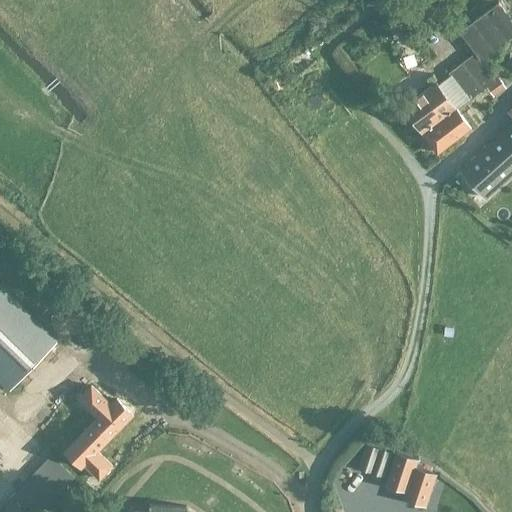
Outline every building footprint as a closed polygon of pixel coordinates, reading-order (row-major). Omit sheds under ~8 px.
[(454,105),(456,108),(495,79),(480,58),(511,33),(511,19),(499,2),(459,32),(475,52),(448,72),(450,74),(438,83),(437,81),(402,107),(420,130),(454,105)] [(470,127),(456,108),(454,105),(420,130),(437,154),(470,127)] [(486,198),(511,174),(511,126),(461,172),(486,198)] [(0,380),(9,390),(56,343),(0,287),(0,380)] [(100,481),(102,479),(108,485),(121,472),(114,467),(98,451),(134,415),(117,398),(112,404),(93,384),(67,410),(85,428),(65,449),(83,467),(84,465),(100,481)] [(386,474),(394,449),(368,441),(359,466),(386,474)] [(404,498),(427,506),(438,473),(418,466),(420,458),(396,451),(394,460),(386,483),(407,490),(404,498)] [(6,506),(12,511),(39,511),(73,477),(51,456),(6,506)] [(195,511),(187,506),(150,503),(149,510),(129,509),(129,511),(195,511)]
